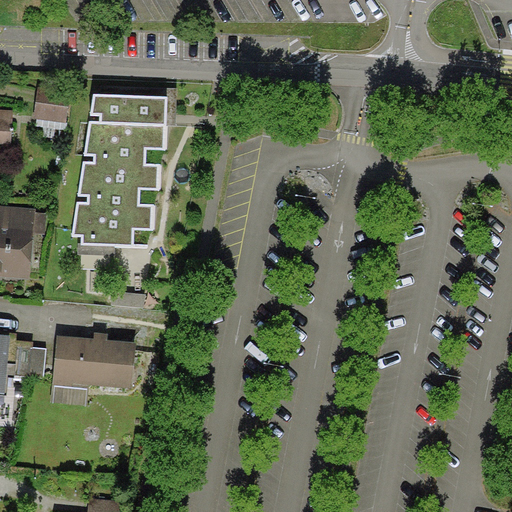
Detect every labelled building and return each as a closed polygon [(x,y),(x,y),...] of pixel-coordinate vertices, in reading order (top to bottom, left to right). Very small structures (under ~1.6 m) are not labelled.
[(71,92),(38,88),(34,119),(67,123),(71,92)] [(146,149),(164,151),(165,101),(94,97),(91,116),(101,117),(100,125),(90,125),(86,156),(95,156),(95,164),(84,164),(80,196),(88,196),(88,204),(77,204),(73,236),(82,236),(82,245),(132,247),(133,228),(152,229),(153,207),(140,205),(140,189),(159,190),(160,164),(145,165),(146,149)] [(11,125),(0,124),(0,145),(10,146),(11,125)] [(0,275),(31,278),(35,233),(44,234),(46,214),(35,213),(35,209),(0,205),(0,275)] [(145,296),(112,292),(110,305),(144,308),(145,296)] [(8,366),(11,338),(0,337),(0,396),(5,397),(8,366)] [(58,340),(54,387),(134,394),(138,347),(58,340)] [(46,350),(18,348),(16,376),(44,378),(46,350)] [(127,511),(128,503),(88,499),(86,511),(127,511)]
